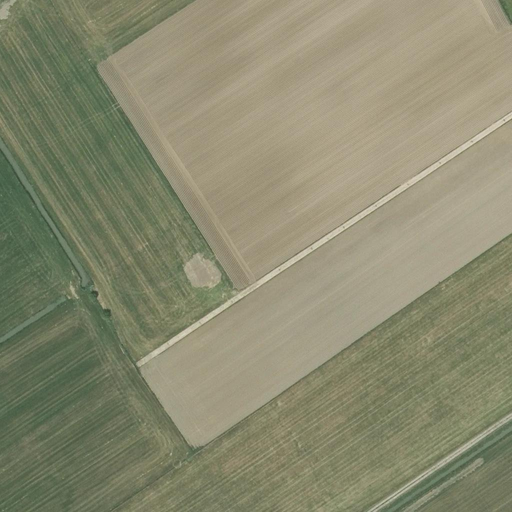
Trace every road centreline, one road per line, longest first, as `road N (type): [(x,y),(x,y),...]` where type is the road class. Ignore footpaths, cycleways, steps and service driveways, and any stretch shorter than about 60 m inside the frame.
road 1 (track): [(31,432),(511,114)]
road 2 (track): [(369,511),(511,416)]
